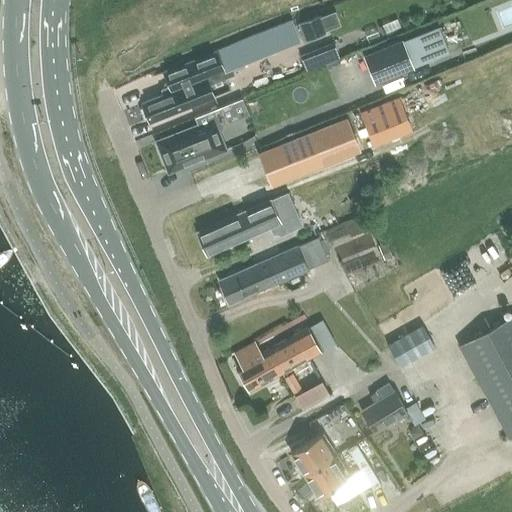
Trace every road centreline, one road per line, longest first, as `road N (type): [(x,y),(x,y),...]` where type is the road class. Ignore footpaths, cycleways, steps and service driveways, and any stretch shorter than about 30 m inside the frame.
road 1 (primary): [(11,0),(13,94),(36,186),(221,511)]
road 2 (primary): [(249,511),(133,289),(79,163),(64,99),(60,0)]
road 3 (unclassified): [(290,511),(262,475),(200,347),(103,92)]
road 4 (track): [(103,92),(120,64),(227,0)]
